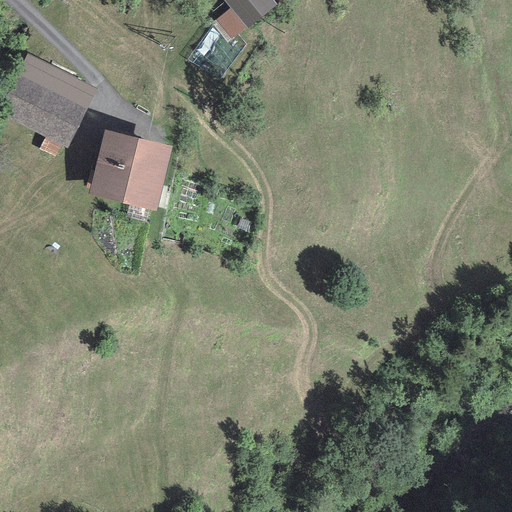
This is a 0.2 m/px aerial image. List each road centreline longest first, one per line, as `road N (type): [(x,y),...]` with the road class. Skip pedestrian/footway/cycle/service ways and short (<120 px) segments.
road 1 (motorway): [(169,0),(476,511)]
road 2 (track): [(148,134),(17,0)]
road 3 (motorway): [(511,112),(445,0)]
